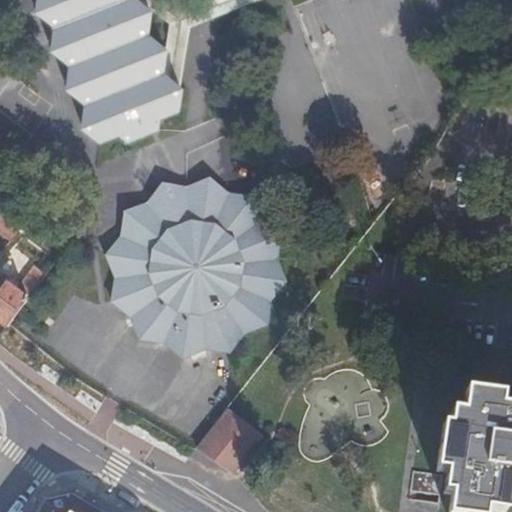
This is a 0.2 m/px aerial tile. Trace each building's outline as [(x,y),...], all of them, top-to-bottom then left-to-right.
[(30,0),(28,8),(48,23),(43,46),(65,61),(60,84),(80,101),(75,124),(95,143),(115,134),(125,145),(156,132),(159,118),(176,112),(179,83),(163,72),(159,70),(162,45),(143,32),(146,6),(138,0),(30,0)] [(138,0),(146,6),(171,25),(163,72),(179,83),(190,28),(259,0),(201,0),(185,6),(176,0),(138,0)] [(209,182),(184,192),(164,187),(149,206),(125,215),(122,241),(106,262),(116,286),(113,309),(131,323),(139,346),(165,349),(186,365),(209,356),(231,357),(245,341),(271,330),(274,303),(289,286),(279,263),(283,238),(263,223),(253,200),(229,197),(209,182)] [(0,211),(0,233),(8,240),(22,222),(3,207),(0,211)] [(0,284),(0,322),(4,325),(24,299),(1,283),(0,284)] [(511,511),(511,410),(502,409),(503,401),(467,395),(465,415),(455,414),(453,429),(445,428),(439,477),(446,478),(443,499),(452,500),(450,511),(511,511)] [(265,440),(229,412),(199,450),(214,460),(237,476),(265,440)]
